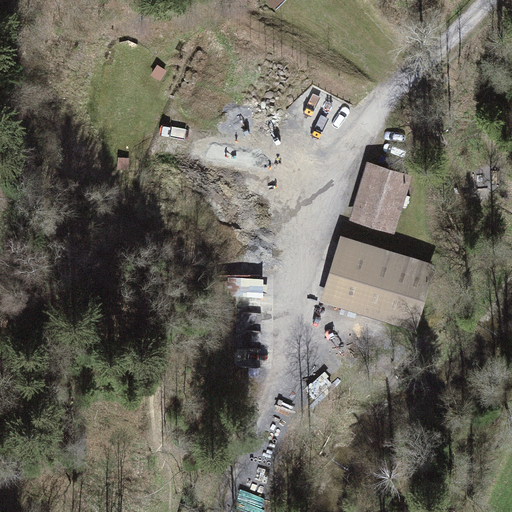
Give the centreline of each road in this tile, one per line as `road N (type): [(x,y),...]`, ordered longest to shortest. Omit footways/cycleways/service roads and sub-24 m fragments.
road 1 (track): [(479,0),(377,108),(255,412)]
road 2 (track): [(255,412),(242,376),(209,402),(178,462),(158,461),(131,302),(83,271),(0,277)]
